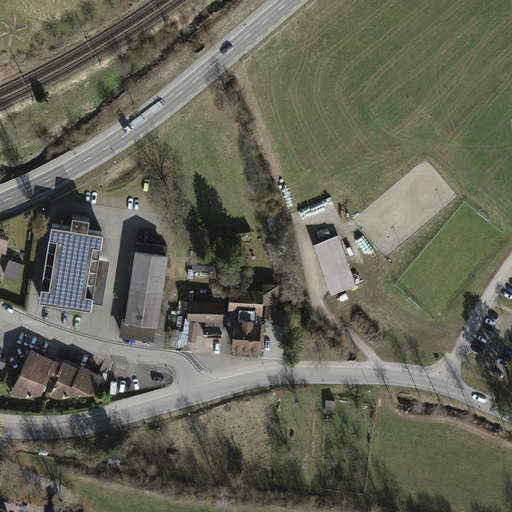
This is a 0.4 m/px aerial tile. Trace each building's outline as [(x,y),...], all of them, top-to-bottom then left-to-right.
[(98,256),(102,231),(88,229),(89,216),(73,214),(71,226),(53,223),(41,299),(91,306),(92,300),(104,302),(110,258),(98,256)] [(0,234),(0,250),(7,252),(10,237),(0,234)] [(357,288),(339,240),(315,249),(333,297),(357,288)] [(155,336),(168,246),(138,242),(127,318),(123,318),(121,331),(155,336)] [(214,260),(194,258),(193,269),(213,270),(214,260)] [(24,264),(10,259),(4,273),(19,278),(24,264)] [(230,306),(227,306),(226,319),(235,319),(233,345),(259,347),(261,329),(264,330),(265,322),(260,321),(260,314),(262,314),(263,301),(268,301),(267,316),(273,317),(274,309),(275,309),(274,322),(287,323),(288,309),(275,309),(277,284),(263,284),(263,291),(231,289),(230,306)] [(227,304),(191,302),(190,317),(226,319),(227,306),(227,304)] [(56,397),(94,389),(101,374),(81,365),(80,368),(60,358),(58,362),(32,350),(11,392),(21,396),(40,392),(44,384),(50,387),(53,388),(50,394),(56,397)] [(335,403),(326,402),(326,413),(335,413),(335,403)] [(122,466),(123,456),(105,454),(104,464),(122,466)]
